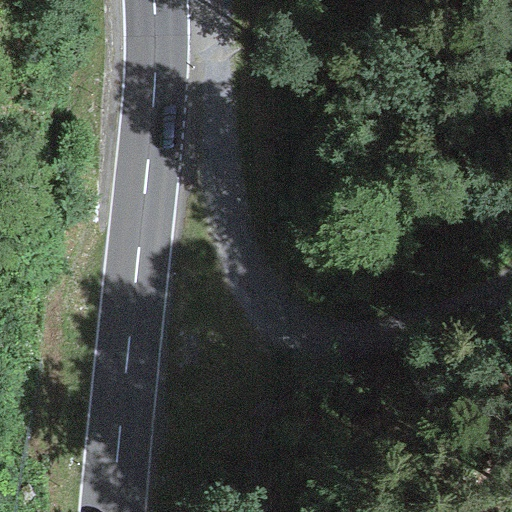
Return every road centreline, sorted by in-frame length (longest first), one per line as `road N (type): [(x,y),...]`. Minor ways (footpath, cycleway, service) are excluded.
road 1 (primary): [(154,28),(113,511)]
road 2 (track): [(214,92),(232,239),(254,292),(273,315),(300,328)]
road 3 (track): [(300,328),(411,327),(511,283)]
